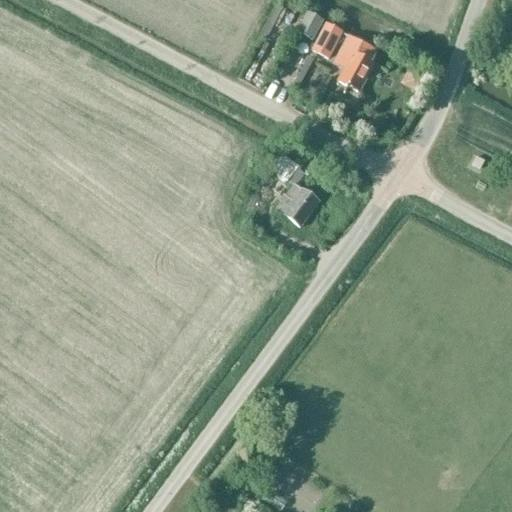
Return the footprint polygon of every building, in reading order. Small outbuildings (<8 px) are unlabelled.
[(311,44),(323,23),(307,15),(300,28),(296,35),(311,44)] [(342,36),(324,27),(310,54),(328,63),(342,36)] [(356,96),(373,66),(370,64),(376,54),(348,39),(334,67),(344,72),(337,85),(356,96)] [(285,75),(300,62),(288,49),(273,62),(285,75)] [(409,70),(401,86),(417,95),(426,79),(409,70)] [(265,173),(276,180),(287,187),(299,166),(277,153),(265,173)] [(320,206),(302,193),(293,187),(284,199),(281,196),(277,203),(279,205),(275,212),(300,232),(320,206)]
